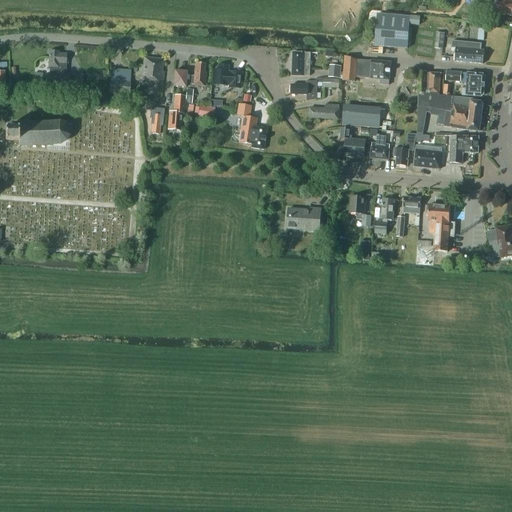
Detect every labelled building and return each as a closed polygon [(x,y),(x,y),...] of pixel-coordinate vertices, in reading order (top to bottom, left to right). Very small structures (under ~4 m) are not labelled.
[(511,0),(487,0),(487,4),(496,7),(495,12),(511,15),(511,0)] [(378,14),(374,46),(407,49),(411,17),(378,14)] [(419,17),(412,17),(411,24),(419,25),(419,17)] [(445,33),(437,32),(435,47),(443,48),(445,33)] [(454,61),(483,64),(485,50),(481,50),(482,43),(453,40),(452,48),(455,48),(454,61)] [(45,89),(68,89),(68,88),(73,88),(73,76),(65,75),(65,70),(63,70),(63,65),(65,65),(65,55),(57,55),(57,53),(47,53),(47,70),(48,70),(48,75),(45,75),(45,89)] [(310,77),(311,54),(293,54),(292,77),(310,77)] [(359,61),(345,57),(342,93),(344,93),(342,127),(376,129),(377,115),(362,114),(364,80),(381,81),(380,86),(390,86),(392,63),(359,61)] [(162,72),(163,60),(144,58),(141,84),(163,86),(164,72),(162,72)] [(187,76),(187,72),(174,71),(173,87),(186,88),(186,84),(193,85),(193,86),(206,87),(207,73),(205,72),(206,64),(196,63),(195,63),(194,77),(187,76)] [(218,71),(213,70),(212,85),(229,85),(229,88),(241,88),(241,72),(227,72),(228,66),(218,65),(218,71)] [(341,66),(330,65),(328,78),(340,79),(341,66)] [(107,71),(99,71),(98,81),(106,81),(107,71)] [(446,79),(461,81),(461,73),(447,71),(446,79)] [(441,74),(418,73),(419,92),(425,93),(425,90),(431,91),(431,94),(440,95),(441,74)] [(461,73),(461,81),(461,82),(468,83),(467,95),(482,96),(484,93),(485,77),(483,74),(468,73),(461,73)] [(130,95),(131,77),(111,76),(110,94),(130,95)] [(338,88),(339,80),(324,79),(324,88),(338,88)] [(300,85),(292,85),(291,95),(307,95),(307,101),(317,99),(318,82),(306,81),(306,85),(300,85)] [(193,90),(187,89),(185,104),(192,105),(193,90)] [(468,130),(479,131),(483,104),(481,101),(482,99),(472,98),(455,97),(440,95),(431,94),(431,91),(425,90),(425,93),(419,92),(418,103),(418,106),(446,111),(443,126),(468,130)] [(183,114),(185,96),(175,95),(173,112),(169,112),(168,129),(180,130),(181,114),(183,114)] [(248,117),(249,107),(236,105),(235,116),(242,117),(238,143),(251,145),(250,148),(263,150),(266,129),(254,127),(255,118),(248,117)] [(326,110),(310,109),(309,119),(339,121),(340,107),(326,106),(326,110)] [(199,108),(198,114),(208,116),(214,116),(215,110),(214,109),(209,109),(208,109),(199,108)] [(163,126),(164,116),(152,114),(151,124),(149,124),(148,129),(152,130),(152,134),(159,135),(160,126),(163,126)] [(47,144),(58,144),(59,144),(60,144),(62,143),(64,142),(65,141),(66,140),(67,139),(68,137),(68,136),(69,134),(69,133),(69,132),(69,131),(68,129),(68,128),(67,127),(67,126),(66,125),(65,124),(63,123),(62,122),(60,121),(59,121),(58,121),(57,121),(56,121),(18,123),(18,125),(9,125),(9,128),(5,128),(5,134),(6,141),(19,140),(19,144),(19,146),(23,145),(26,145),(47,144)] [(342,130),(342,141),(346,141),(345,158),(364,159),(365,143),(350,142),(351,130),(342,130)] [(413,152),(417,134),(409,134),(408,146),(403,146),(403,148),(395,148),(395,156),(397,156),(396,165),(408,166),(409,151),(413,152)] [(377,145),(372,144),(371,160),(389,162),(390,145),(386,145),(387,137),(378,136),(377,145)] [(451,136),(450,163),(463,163),(463,153),(478,153),(479,137),(451,136)] [(416,146),(414,166),(440,169),(442,148),(416,146)] [(364,216),(365,198),(352,197),(350,213),(358,214),(357,219),(363,219),(362,226),(370,226),(371,216),(364,216)] [(420,216),(421,199),(405,198),(404,215),(420,216)] [(374,234),(387,235),(388,219),(393,220),(395,200),(383,199),(381,222),(375,221),(374,234)] [(435,234),(434,252),(448,252),(449,237),(453,237),(453,235),(455,235),(455,232),(453,232),(453,223),(449,223),(450,206),(429,205),(428,222),(431,222),(430,234),(435,234)] [(310,210),(289,209),(288,228),(320,230),(321,209),(310,208),(310,210)] [(511,230),(511,226),(497,229),(497,231),(488,233),(491,248),(493,248),(495,258),(502,256),(502,257),(511,255),(511,230)] [(270,247),(275,243),(272,238),(266,242),(270,247)] [(361,251),(370,252),(371,242),(362,241),(361,251)] [(417,262),(431,263),(432,249),(418,248),(417,262)] [(371,260),(383,260),(383,253),(371,252),(371,260)]
